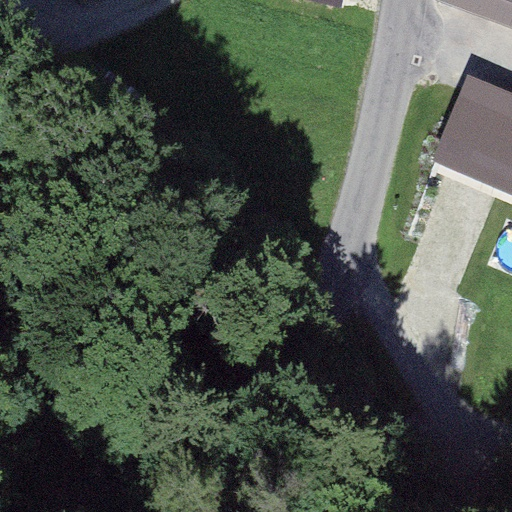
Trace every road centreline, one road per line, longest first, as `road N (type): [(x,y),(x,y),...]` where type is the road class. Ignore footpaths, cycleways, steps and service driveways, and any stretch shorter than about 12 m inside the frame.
road 1 (unclassified): [(86,511),(190,444),(268,368),(309,318),(351,235)]
road 2 (track): [(190,444),(385,428),(511,446)]
road 3 (track): [(351,235),(370,306),(416,383),(476,436)]
road 4 (residential): [(411,0),(351,235)]
road 5 (track): [(152,0),(97,32),(0,65)]
